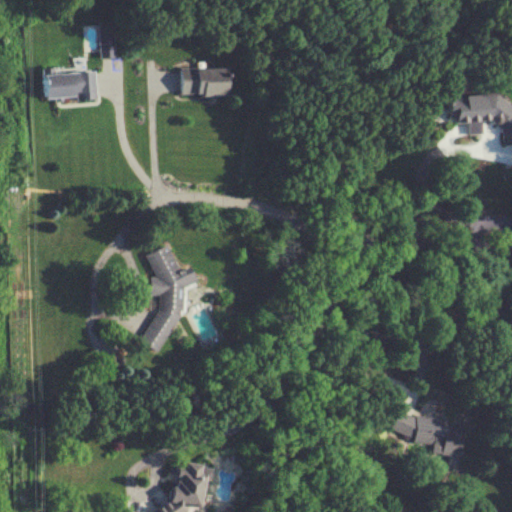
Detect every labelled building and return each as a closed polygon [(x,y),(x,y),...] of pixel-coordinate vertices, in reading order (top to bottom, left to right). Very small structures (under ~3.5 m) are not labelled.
[(174,69),(174,96),(219,96),(219,69),(174,69)] [(44,74),(45,100),(97,98),(96,72),(44,74)] [(443,124),(496,123),(497,145),(511,145),(510,96),(455,98),(455,105),(442,106),(443,124)] [(142,252),(151,276),(147,278),(144,286),(146,293),(151,295),(154,302),(135,343),(154,352),(178,301),(175,294),(178,288),(191,283),(187,273),(172,266),(163,244),(142,252)] [(386,441),(455,450),(459,422),(390,413),(386,441)] [(180,511),(183,510),(183,504),(194,506),(197,484),(202,480),(204,465),(169,461),(165,498),(148,509),(147,511),(180,511)]
